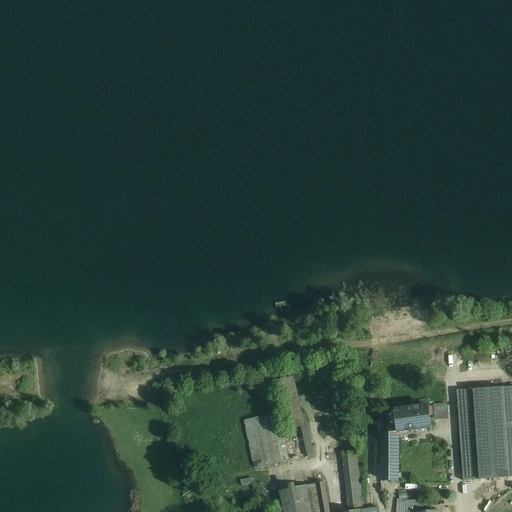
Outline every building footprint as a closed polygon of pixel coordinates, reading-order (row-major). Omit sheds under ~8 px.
[(511,387),(458,391),(465,481),(511,477),(511,387)] [(366,396),(354,398),(355,405),(359,404),(360,410),(366,409),(366,404),(367,404),(366,396)] [(429,405),(395,410),(398,433),(399,433),(432,428),(429,405)] [(447,405),(434,406),(436,419),(449,418),(447,405)] [(398,433),(395,410),(381,412),(381,479),(400,480),(400,479),(399,444),(399,433),(398,433)] [(271,415),(245,420),(255,467),(281,462),(271,415)] [(312,426),(301,429),(307,458),(318,455),(312,426)] [(356,451),(343,453),(350,511),(363,510),(356,451)] [(241,480),(244,496),(265,492),(263,482),(255,483),(253,478),(241,480)] [(307,486),(281,491),(284,511),(329,511),(323,482),(307,486)]
